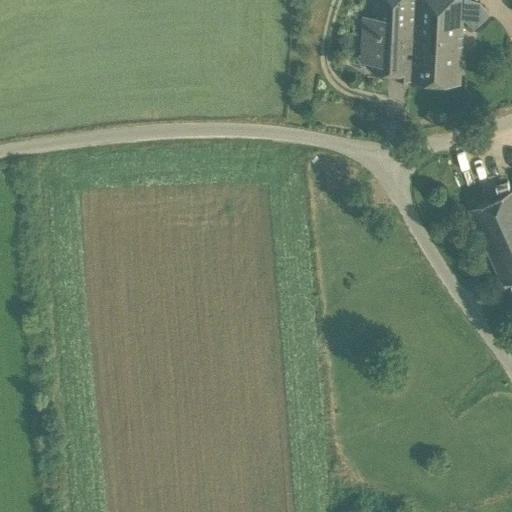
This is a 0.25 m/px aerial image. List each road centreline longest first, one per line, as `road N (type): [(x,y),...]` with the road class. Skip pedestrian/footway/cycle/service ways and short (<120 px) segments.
road 1 (unclassified): [(0,152),(165,130),(251,133),(355,151),(376,170)]
road 2 (unclassified): [(376,170),(511,367)]
road 3 (unclassified): [(376,170),(511,122)]
